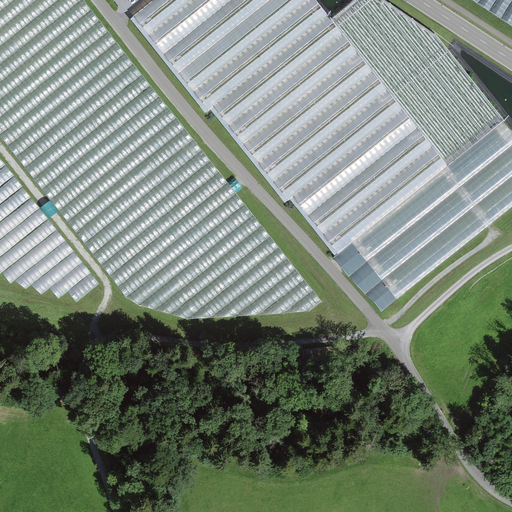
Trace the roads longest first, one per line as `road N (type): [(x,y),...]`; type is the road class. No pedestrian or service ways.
road 1 (unclassified): [(511,501),(484,481),(389,336),(182,105),(100,0)]
road 2 (track): [(511,248),(407,333),(80,345),(80,400),(117,511)]
